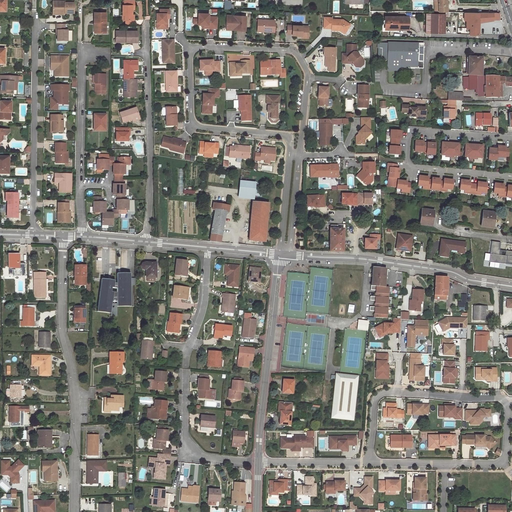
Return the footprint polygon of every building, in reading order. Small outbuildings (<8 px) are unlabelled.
[(131,9),(134,9),(134,0),(124,0),(125,5),(123,5),(124,15),(125,15),(125,19),(134,20),(134,14),(131,14),(131,9)] [(433,0),(434,12),(447,11),(446,0),(433,0)] [(60,4),(53,4),(53,12),(65,12),(65,14),(74,14),(74,3),(65,3),(65,2),(60,2),(60,4)] [(169,9),(159,9),(159,13),(156,13),(156,28),(164,28),(164,23),(167,23),(167,18),(169,18),(169,9)] [(106,12),(95,12),(94,22),(97,22),(96,32),(106,32),(106,12)] [(455,12),(455,17),(464,17),(464,20),(466,20),(466,28),(469,28),(469,34),(478,34),(478,23),(478,12),(455,12)] [(493,20),(500,20),(500,13),(478,12),(478,23),(493,21),(493,20)] [(208,14),(198,13),(198,24),(202,24),(204,24),(204,28),(213,28),(213,17),(208,16),(208,14)] [(425,13),(424,33),(444,33),(445,13),(425,13)] [(246,16),(232,15),(232,18),(226,17),(226,26),(236,27),(236,30),(245,30),(246,16)] [(384,28),(397,28),(397,30),(408,30),(408,17),(386,16),(386,22),(384,22),(384,28)] [(323,17),(322,29),(348,32),(349,20),(323,17)] [(274,20),(257,19),(257,31),(274,32),(274,20)] [(64,24),(56,24),(56,31),(57,31),(57,41),(67,41),(67,31),(64,31),(64,24)] [(308,38),(308,28),(302,28),(302,26),(287,25),(287,33),(292,34),(292,35),(298,35),(301,35),(301,36),(301,37),(308,38)] [(116,32),(116,40),(125,40),(125,42),(137,42),(138,31),(116,32)] [(173,39),(162,39),(162,62),(172,62),(171,53),(174,53),(173,39)] [(418,44),(378,43),(378,54),(377,61),(387,61),(386,71),(407,71),(407,66),(411,66),(417,66),(417,61),(423,61),(424,43),(418,43),(418,44)] [(356,45),(347,45),(346,54),(341,54),(341,63),(352,64),(355,67),(359,68),(360,64),(363,61),(356,53),(356,45)] [(335,48),(324,48),(324,56),(325,56),(325,65),(328,65),(328,67),(335,67),(335,48)] [(68,56),(50,56),(50,67),(54,67),(54,76),(64,76),(64,65),(68,65),(68,56)] [(482,57),(468,57),(468,75),(469,75),(481,76),(482,57)] [(241,63),(229,63),(230,74),(241,73),(250,73),(249,60),(241,61),(241,63)] [(280,60),(260,61),(260,75),(280,74),(280,77),(286,77),(285,69),(280,69),(280,60)] [(138,62),(124,62),(124,80),(133,80),(133,73),(131,73),(131,70),(133,70),(138,70),(138,62)] [(213,62),(200,62),(200,71),(213,72),(213,73),(220,73),(220,64),(213,63),(213,62)] [(176,70),(165,70),(166,91),(177,91),(176,70)] [(97,84),(97,90),(106,91),(106,74),(95,74),(95,83),(97,84)] [(0,82),(1,82),(1,86),(0,86),(0,91),(5,92),(5,90),(13,90),(13,82),(18,82),(18,79),(20,79),(20,76),(0,75),(0,82)] [(481,76),(469,75),(468,78),(463,78),(463,85),(468,85),(469,89),(477,90),(477,96),(484,96),(484,98),(497,97),(497,96),(501,96),(501,84),(497,84),(497,77),(481,76)] [(124,80),(125,98),(133,98),(135,98),(135,91),(137,91),(137,80),(133,80),(124,80)] [(69,85),(51,85),(51,90),(54,90),(57,90),(56,97),(53,97),(53,104),(64,104),(64,99),(67,99),(68,91),(69,91),(69,85)] [(368,86),(358,85),(357,95),(358,95),(358,104),(362,104),(362,108),(368,108),(368,86)] [(219,89),(209,88),(209,94),(203,94),(202,113),(214,114),(215,105),(218,105),(219,89)] [(327,88),(317,88),(317,97),(319,97),(318,106),(327,107),(327,88)] [(462,93),(448,93),(448,100),(455,101),(462,101),(462,98),(462,93)] [(250,96),(238,96),(239,111),(243,111),(243,121),(251,120),(250,96)] [(279,96),(266,96),(266,104),(267,104),(267,112),(269,112),(270,112),(270,119),(272,121),(275,121),(276,119),(277,113),(279,113),(279,96)] [(0,110),(0,119),(8,120),(8,118),(10,118),(10,112),(11,112),(11,103),(1,102),(1,108),(1,110),(0,110)] [(447,119),(453,120),(454,111),(455,111),(455,107),(447,106),(446,110),(443,110),(443,119),(447,119)] [(176,107),(166,108),(166,126),(176,126),(176,107)] [(119,114),(122,123),(131,120),(132,122),(140,120),(136,108),(119,114)] [(409,108),(402,108),(401,115),(409,115),(409,119),(416,119),(416,121),(425,121),(425,110),(417,110),(417,111),(409,111),(409,108)] [(270,112),(269,112),(268,120),(271,122),(275,123),(278,120),(279,113),(277,113),(276,119),(275,121),(272,121),(270,119),(270,112)] [(482,125),(489,125),(489,114),(475,114),(474,125),(482,125)] [(50,115),(50,121),(52,121),(52,132),(62,132),(62,121),(59,121),(59,115),(50,115)] [(94,115),(94,130),(105,131),(105,115),(94,115)] [(370,117),(361,117),(361,129),(358,133),(359,134),(358,135),(358,144),(364,144),(364,139),(371,133),(369,130),(370,129),(370,117)] [(329,124),(319,124),(320,145),(331,145),(331,136),(329,136),(329,124)] [(130,128),(116,128),(116,141),(129,141),(129,136),(130,136),(130,128)] [(9,130),(0,130),(0,142),(2,141),(6,141),(6,135),(9,133),(9,130)] [(401,131),(391,130),(390,138),(391,138),(391,142),(399,143),(399,139),(401,139),(401,131)] [(172,140),(163,137),(161,146),(170,149),(170,148),(175,149),(175,151),(183,153),(186,143),(181,142),(182,141),(173,138),(172,140)] [(423,141),(415,141),(414,151),(422,152),(422,151),(426,151),(427,143),(423,143),(423,141)] [(426,151),(426,154),(434,155),(435,141),(431,141),(431,143),(427,143),(426,151)] [(218,144),(200,142),(199,154),(204,154),(204,153),(217,154),(218,144)] [(399,143),(391,142),(391,146),(389,146),(389,154),(400,155),(400,147),(399,147),(399,143)] [(446,143),(442,143),(441,155),(445,155),(445,157),(449,157),(450,142),(446,142),(446,143)] [(450,142),(449,157),(453,157),(454,156),(458,156),(459,144),(454,144),(454,142),(450,142)] [(65,143),(55,143),(54,152),(55,152),(55,163),(67,163),(67,152),(65,152),(65,143)] [(470,145),(465,144),(464,157),(469,157),(469,158),(473,158),(474,144),(470,143),(470,145)] [(474,144),(473,158),(477,159),(477,158),(481,158),(482,146),(478,145),(478,144),(474,144)] [(250,147),(234,145),(234,147),(230,146),(229,157),(249,159),(250,147)] [(260,153),(255,153),(254,160),(260,161),(260,160),(274,161),(275,148),(261,147),(260,153)] [(493,149),(489,149),(488,160),(496,160),(496,157),(497,147),(493,147),(493,149)] [(497,147),(496,157),(504,158),(504,157),(508,157),(509,151),(509,149),(505,148),(505,147),(497,147)] [(99,160),(97,160),(97,170),(101,170),(108,170),(108,165),(113,165),(113,164),(114,164),(114,157),(108,157),(108,155),(99,155),(99,160)] [(0,173),(8,174),(9,157),(0,157),(0,173)] [(125,174),(125,164),(131,165),(131,158),(122,157),(122,164),(114,164),(113,164),(113,165),(113,174),(114,174),(114,179),(122,179),(122,174),(125,174)] [(374,163),(362,163),(362,170),(359,173),(363,176),(360,180),(365,185),(369,184),(372,181),(372,177),(370,177),(370,173),(372,173),(374,173),(374,163)] [(397,164),(388,163),(387,171),(389,171),(388,177),(398,178),(399,168),(396,168),(397,164)] [(329,165),(310,166),(310,178),(329,177),(338,177),(337,164),(329,165)] [(71,174),(54,174),(54,182),(59,182),(62,185),(61,187),(60,188),(60,192),(70,192),(71,174)] [(428,177),(419,176),(418,185),(423,186),(423,188),(430,189),(431,180),(428,179),(428,177)] [(398,178),(388,177),(387,186),(396,187),(397,180),(398,178)] [(431,180),(430,189),(438,190),(440,181),(440,179),(432,178),(431,180)] [(125,195),(125,184),(122,184),(122,179),(114,179),(114,184),(113,184),(112,195),(117,195),(125,195)] [(440,181),(438,190),(446,191),(446,189),(452,189),(453,180),(444,179),(443,181),(440,181)] [(240,180),(238,198),(254,199),(256,182),(240,180)] [(397,180),(396,187),(396,188),(401,189),(401,191),(409,192),(410,183),(406,183),(407,181),(397,180)] [(470,181),(460,180),(459,189),(464,190),(464,192),(472,193),(473,184),(470,184),(470,181)] [(473,184),(472,193),(480,194),(480,192),(486,193),(487,183),(477,182),(477,185),(473,184)] [(494,183),(493,193),(498,193),(498,196),(506,197),(507,188),(503,187),(504,185),(494,183)] [(358,194),(342,193),(342,203),(348,203),(351,203),(351,204),(357,204),(358,194)] [(358,194),(357,204),(364,204),(372,204),(372,193),(358,193),(358,194)] [(7,201),(7,218),(17,218),(18,194),(6,194),(6,200),(7,201)] [(118,210),(128,210),(129,200),(125,200),(125,195),(117,195),(116,209),(118,210)] [(324,195),(307,196),(307,206),(314,205),(318,205),(318,206),(324,206),(324,195)] [(215,209),(211,233),(221,235),(226,211),(229,212),(231,196),(228,196),(226,205),(214,203),(213,209),(215,209)] [(93,197),(93,212),(102,213),(105,213),(105,202),(102,202),(102,197),(93,197)] [(252,202),(249,240),(265,242),(269,203),(252,202)] [(68,204),(57,203),(57,213),(59,213),(59,223),(69,223),(69,212),(68,212),(68,204)] [(102,213),(102,225),(113,225),(113,218),(118,218),(118,210),(116,209),(112,210),(112,213),(105,213),(102,213)] [(422,209),(420,224),(432,226),(434,211),(422,209)] [(483,211),(481,226),(493,227),(495,213),(483,211)] [(343,251),(343,229),(330,229),(330,251),(343,251)] [(220,242),(221,235),(211,233),(210,240),(220,242)] [(410,251),(412,235),(398,233),(396,249),(410,251)] [(380,235),(371,234),(370,239),(365,239),(365,248),(377,249),(377,239),(380,239),(380,235)] [(441,239),(439,255),(447,256),(448,249),(458,250),(460,242),(441,239)] [(499,242),(491,241),(488,262),(506,264),(506,263),(511,263),(511,251),(505,251),(504,256),(499,255),(499,250),(498,250),(499,242)] [(19,268),(18,254),(9,255),(9,268),(14,268),(19,268)] [(186,262),(176,260),(175,276),(186,277),(188,265),(186,265),(186,262)] [(156,273),(157,273),(157,266),(155,266),(155,263),(145,263),(143,264),(141,266),(141,267),(142,269),(143,270),(144,270),(146,270),(146,278),(147,278),(155,278),(156,278),(156,273)] [(240,266),(225,265),(224,275),(228,275),(227,286),(238,287),(240,266)] [(85,285),(85,266),(74,266),(74,277),(78,277),(78,285),(85,285)] [(375,313),(387,314),(389,287),(385,286),(386,269),(373,267),(372,286),(371,286),(371,290),(376,290),(376,296),(370,296),(370,300),(375,300),(375,307),(370,306),(369,310),(375,311),(375,313)] [(259,282),(261,269),(250,268),(248,281),(259,282)] [(45,272),(34,273),(34,298),(45,298),(45,294),(43,294),(43,291),(45,291),(45,279),(45,272)] [(130,274),(117,274),(118,306),(131,306),(130,274)] [(446,295),(447,295),(448,277),(435,277),(435,294),(446,295)] [(115,282),(102,280),(97,312),(111,313),(115,282)] [(173,298),(185,299),(187,287),(174,286),(173,298)] [(420,309),(420,299),(423,299),(423,289),(414,288),(413,288),(413,298),(411,298),(411,309),(420,309)] [(233,313),(236,295),(223,293),(222,305),(225,305),(224,312),(233,313)] [(488,306),(474,306),(473,321),(485,321),(485,317),(484,316),(484,310),(488,310),(488,306)] [(85,322),(85,307),(74,307),(74,322),(85,322)] [(34,326),(34,308),(23,308),(23,322),(20,322),(20,326),(34,326)] [(180,324),(181,316),(170,314),(169,322),(168,323),(167,323),(166,331),(178,333),(178,326),(177,326),(177,323),(179,324),(180,324)] [(245,318),(243,337),(253,338),(254,334),(255,334),(256,326),(254,326),(255,319),(245,318)] [(383,323),(375,328),(379,335),(383,333),(387,333),(393,333),(393,332),(400,332),(400,318),(393,318),(393,324),(383,323)] [(447,318),(438,323),(443,331),(450,328),(458,328),(458,327),(467,327),(467,318),(447,318)] [(415,326),(408,326),(407,346),(414,346),(415,334),(427,335),(427,320),(415,319),(415,326)] [(367,330),(368,322),(359,321),(358,329),(367,330)] [(230,339),(232,326),(215,324),(214,337),(230,339)] [(50,332),(39,332),(39,348),(49,348),(50,332)] [(489,336),(475,336),(475,351),(487,351),(487,347),(486,347),(486,340),(489,340),(489,336)] [(452,339),(442,338),(442,345),(444,345),(443,355),(454,355),(454,345),(452,345),(452,339)] [(142,341),(141,359),(150,359),(151,353),(152,353),(153,342),(143,341),(142,341)] [(252,360),(254,348),(240,347),(238,366),(248,367),(249,362),(248,362),(248,360),(249,360),(252,360)] [(220,358),(221,352),(209,351),(209,358),(211,358),(210,366),(222,367),(223,359),(220,358)] [(124,362),(124,353),(111,353),(110,362),(112,362),(112,374),(122,374),(122,362),(124,362)] [(387,354),(376,354),(376,370),(379,371),(379,376),(388,376),(388,368),(386,368),(386,365),(386,362),(387,362),(387,354)] [(40,357),(32,357),(32,365),(40,365),(39,376),(50,376),(50,355),(40,355),(40,357)] [(420,359),(410,359),(410,367),(412,367),(412,374),(414,374),(414,376),(417,376),(417,380),(424,380),(424,366),(420,366),(420,359)] [(445,368),(444,368),(444,377),(447,377),(447,383),(454,383),(454,375),(457,375),(457,369),(454,369),(454,361),(445,361),(445,368)] [(496,381),(496,368),(491,368),(491,370),(486,370),(482,370),(482,368),(476,368),(476,377),(482,377),(484,380),(487,380),(487,381),(496,381)] [(379,371),(376,370),(375,378),(388,379),(388,376),(379,376),(379,371)] [(166,382),(166,373),(155,372),(154,381),(152,380),(151,389),(163,390),(163,384),(162,384),(162,381),(166,382)] [(353,421),(358,375),(340,373),(336,372),(330,418),(353,421)] [(208,390),(209,380),(198,379),(198,389),(200,389),(200,391),(199,391),(199,398),(210,398),(211,390),(208,390)] [(243,381),(232,380),(232,390),(229,390),(228,398),(240,399),(241,392),(239,392),(240,390),(242,391),(243,381)] [(293,393),(294,381),(284,380),(284,384),(283,384),(282,393),(293,393)] [(21,397),(21,386),(10,385),(10,397),(21,397)] [(123,407),(123,396),(111,395),(111,397),(107,397),(107,399),(104,399),(104,412),(110,412),(110,410),(114,410),(115,407),(119,407),(123,407)] [(167,402),(155,401),(154,408),(152,408),(151,418),(163,419),(163,410),(166,410),(167,402)] [(387,411),(383,410),(383,417),(400,418),(400,417),(400,410),(396,410),(396,404),(388,403),(387,411)] [(423,405),(414,404),(413,414),(423,415),(423,413),(430,414),(430,405),(423,404),(423,405)] [(444,406),(439,406),(439,413),(444,413),(444,417),(455,417),(455,419),(463,419),(463,409),(455,408),(455,407),(450,407),(450,404),(444,404),(444,406)] [(29,407),(20,407),(9,407),(9,422),(20,423),(20,413),(29,413),(29,407)] [(476,410),(465,411),(465,420),(470,420),(470,424),(479,424),(483,421),(481,419),(485,416),(491,416),(490,410),(485,410),(485,409),(479,409),(479,410),(477,412),(476,410)] [(290,425),(291,412),(281,411),(280,419),(281,419),(280,424),(290,425)] [(214,427),(215,417),(201,415),(200,426),(201,426),(208,427),(214,427)] [(167,441),(168,431),(157,430),(156,440),(154,439),(153,448),(164,449),(165,443),(164,442),(164,440),(167,441)] [(51,437),(51,431),(38,431),(38,447),(49,447),(49,437),(51,437)] [(243,443),(244,432),(233,431),(232,442),(239,443),(243,443)] [(98,456),(98,435),(87,435),(87,455),(98,456)] [(411,436),(390,435),(390,447),(411,447),(411,436)] [(455,435),(428,435),(428,448),(435,448),(435,445),(438,445),(455,445),(455,435)] [(484,435),(466,435),(466,444),(475,444),(475,446),(486,446),(489,449),(496,443),(490,437),(484,437),(484,435)] [(294,438),(283,438),(283,444),(289,444),(289,448),(292,448),(292,451),(300,451),(300,447),(314,447),(314,438),(305,438),(305,436),(294,436),(294,438)] [(343,437),(329,437),(329,445),(333,445),(333,449),(342,449),(347,449),(348,444),(356,444),(356,436),(343,436),(343,437)] [(157,459),(149,458),(148,463),(155,464),(154,468),(153,478),(164,479),(166,465),(166,459),(167,460),(168,454),(164,454),(158,453),(157,459)] [(9,461),(1,461),(1,473),(4,473),(4,475),(8,475),(13,480),(14,480),(14,483),(19,483),(19,477),(17,477),(17,473),(17,472),(24,466),(18,460),(11,467),(9,467),(9,461)] [(106,460),(87,461),(87,483),(97,483),(97,471),(105,471),(106,460)] [(56,461),(42,462),(42,472),(44,472),(47,472),(47,481),(57,481),(56,461)] [(118,487),(126,487),(126,473),(118,473),(118,487)] [(297,485),(297,494),(310,494),(310,495),(315,495),(315,483),(312,483),(312,476),(305,476),(305,485),(297,485)] [(360,488),(354,488),(354,494),(359,494),(364,500),(366,500),(366,504),(370,504),(371,497),(369,496),(372,493),(369,490),(371,488),(372,478),(364,477),(364,485),(360,488)] [(274,483),(270,483),(269,492),(274,492),(274,491),(277,492),(283,492),(283,490),(286,490),(287,479),(278,479),(278,481),(274,481),(274,483)] [(334,482),(325,482),(325,493),(334,493),(334,490),(344,490),(344,481),(334,480),(334,482)] [(385,481),(378,481),(378,490),(385,491),(385,490),(399,490),(399,480),(385,480),(385,481)] [(425,480),(414,480),(414,488),(413,488),(413,500),(422,500),(423,494),(425,494),(425,480)] [(244,495),(245,483),(234,483),(234,491),(233,499),(244,500),(244,495)] [(163,506),(164,490),(154,489),(152,505),(163,506)] [(192,490),(182,489),(181,501),(195,502),(196,491),(192,490)] [(219,501),(220,490),(209,489),(208,500),(216,501),(219,501)] [(244,500),(233,499),(234,491),(232,491),(231,504),(245,505),(245,495),(244,495),(244,500)] [(359,494),(354,494),(354,496),(359,496),(362,500),(362,504),(366,504),(366,500),(364,500),(359,494)] [(55,511),(55,501),(34,501),(34,511),(55,511)]
